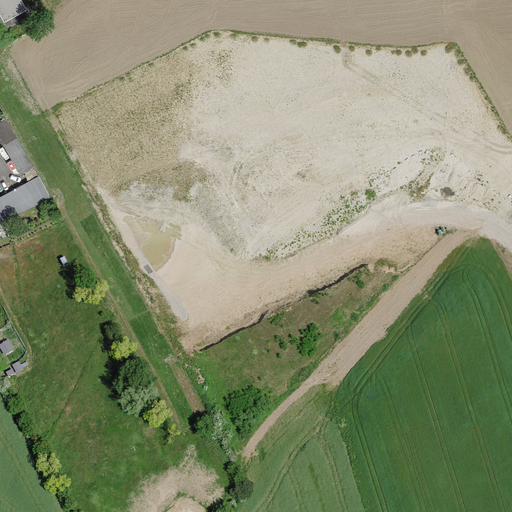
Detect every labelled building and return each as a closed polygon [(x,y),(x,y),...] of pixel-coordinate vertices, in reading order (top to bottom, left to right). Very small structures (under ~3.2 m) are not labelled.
[(20,0),(0,0),(0,15),(3,21),(26,9),(20,0)] [(18,138),(8,119),(0,123),(0,137),(5,146),(18,138)] [(18,138),(5,146),(21,175),(28,171),(34,167),(18,138)] [(34,167),(28,171),(29,173),(26,175),(30,181),(39,176),(34,167)] [(51,198),(39,176),(30,181),(0,196),(0,211),(5,222),(51,198)] [(15,351),(8,340),(0,345),(0,349),(5,357),(15,351)] [(20,364),(13,366),(17,375),(24,372),(20,364)]
